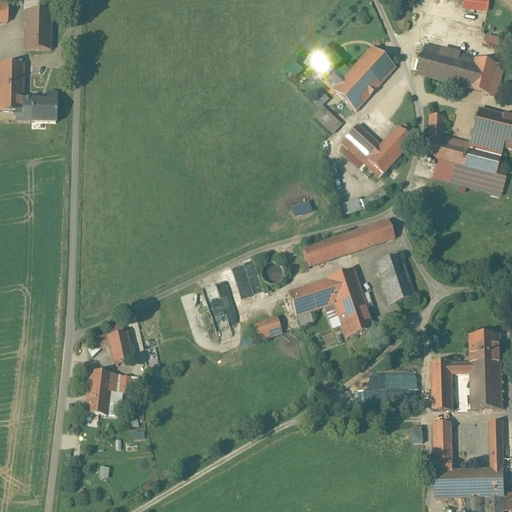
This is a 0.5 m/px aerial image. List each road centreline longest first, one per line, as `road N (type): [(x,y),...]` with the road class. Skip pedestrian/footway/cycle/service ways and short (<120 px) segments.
road 1 (unclassified): [(48,511),(69,339),(75,0)]
road 2 (track): [(446,288),(383,358),(133,511)]
